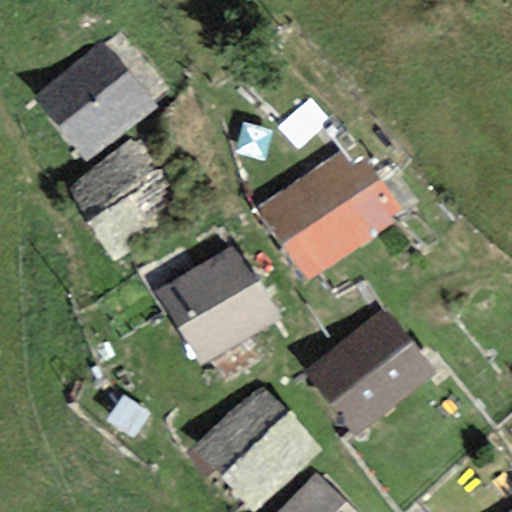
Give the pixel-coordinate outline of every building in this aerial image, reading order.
[(153,107),(98,47),(28,111),(83,171),(153,107)] [(189,209),(141,141),(65,194),(113,263),(189,209)] [(353,168),(342,154),(252,222),(304,291),(405,215),(364,159),(353,168)] [(234,248),(153,298),(198,370),(279,321),(234,248)] [(435,375),(381,312),(300,381),(353,444),(435,375)] [(258,511),(321,449),(257,386),(188,456),(245,511),(258,511)] [(359,511),(317,472),(279,511),(359,511)]
